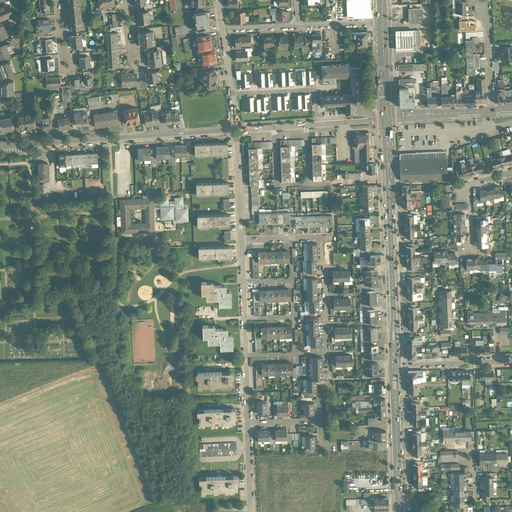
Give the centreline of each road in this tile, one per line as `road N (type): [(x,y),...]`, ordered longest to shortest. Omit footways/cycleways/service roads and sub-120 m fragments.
road 1 (secondary): [(393,366),(386,117)]
road 2 (residential): [(0,146),(237,130)]
road 3 (secondary): [(399,511),(393,366)]
